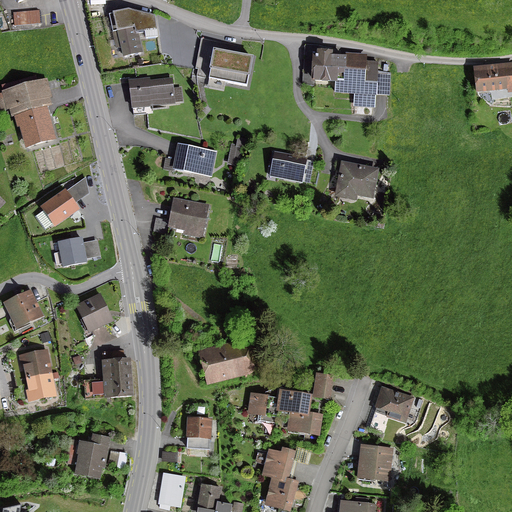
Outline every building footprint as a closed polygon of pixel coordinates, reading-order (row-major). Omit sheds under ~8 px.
[(39,24),(38,11),(12,13),(13,26),(39,24)] [(114,40),(119,39),(123,57),(139,53),(134,31),(143,30),(144,39),(156,37),(153,17),(127,11),(108,15),(114,40)] [(330,59),(330,54),(317,53),(317,45),(303,44),(301,86),(313,86),(313,81),(334,82),(334,92),(374,95),(387,96),(388,74),(375,72),(375,62),(330,59)] [(211,62),(208,79),(245,86),(249,67),(242,66),(242,64),(241,62),(239,61),(237,60),(238,57),(217,53),(215,63),(211,62)] [(511,68),(474,73),(476,91),(511,87),(511,68)] [(144,83),(144,80),(128,82),(131,108),(173,103),(173,102),(180,101),(178,89),(171,90),(170,80),(144,83)] [(18,115),(27,147),(51,140),(40,100),(49,98),(45,82),(0,94),(0,111),(0,112),(16,107),(18,115)] [(211,173),(215,152),(179,145),(175,166),(211,173)] [(240,148),(231,147),(227,163),(237,165),(240,148)] [(301,180),(305,165),(275,159),(271,174),(301,180)] [(343,162),(337,194),(355,197),(356,192),(372,195),(377,169),(343,162)] [(75,205),(94,196),(88,183),(69,192),(75,205)] [(57,229),(80,213),(67,194),(44,210),(57,229)] [(200,238),(206,207),(173,201),(169,219),(185,222),(183,235),(200,238)] [(165,234),(167,221),(154,219),(152,232),(165,234)] [(88,265),(84,242),(62,246),(66,269),(88,265)] [(29,304),(25,294),(5,304),(16,328),(40,316),(33,302),(29,304)] [(105,313),(98,298),(77,307),(85,322),(88,321),(92,329),(107,321),(103,313),(105,313)] [(236,350),(201,359),(206,380),(259,367),(253,346),(255,345),(252,336),(234,340),(236,350)] [(109,398),(130,397),(127,360),(122,360),(122,352),(102,354),(102,362),(102,366),(107,366),(109,398)] [(48,374),(44,353),(22,357),(26,378),(48,374)] [(53,395),(48,374),(26,378),(30,400),(53,395)] [(331,377),(316,375),(313,397),(328,399),(331,377)] [(399,398),(400,396),(382,390),(374,414),(373,414),(371,421),(384,426),(388,416),(403,421),(409,401),(399,398)] [(306,414),(309,396),(280,392),(278,400),(279,400),(277,414),(290,416),(290,411),(306,414)] [(277,417),(277,414),(279,400),(278,400),(266,398),(264,394),(261,397),(251,395),(248,413),(277,417)] [(319,416),(306,414),(290,411),(290,416),(288,430),(317,435),(319,416)] [(186,449),(207,450),(209,420),(188,419),(186,449)] [(82,443),(76,474),(97,479),(99,468),(102,468),(108,439),(92,436),(90,445),(82,443)] [(359,474),(359,478),(387,481),(390,451),(373,450),(373,448),(361,447),(358,474),(359,474)] [(262,475),(272,478),(272,477),(287,480),(288,473),(287,473),(292,453),(282,450),(281,455),(269,452),(262,475)] [(178,462),(179,453),(163,453),(162,461),(178,462)] [(118,455),(109,454),(107,464),(116,466),(118,455)] [(183,478),(164,475),(159,509),(168,510),(169,505),(178,507),(183,478)] [(272,477),(272,478),(266,500),(279,504),(278,508),(288,511),(293,491),(294,491),(296,483),(291,481),(287,480),(272,477)] [(216,504),(219,489),(201,485),(196,510),(209,511),(229,511),(231,506),(216,504)] [(372,511),(373,506),(341,503),(340,511),(372,511)]
